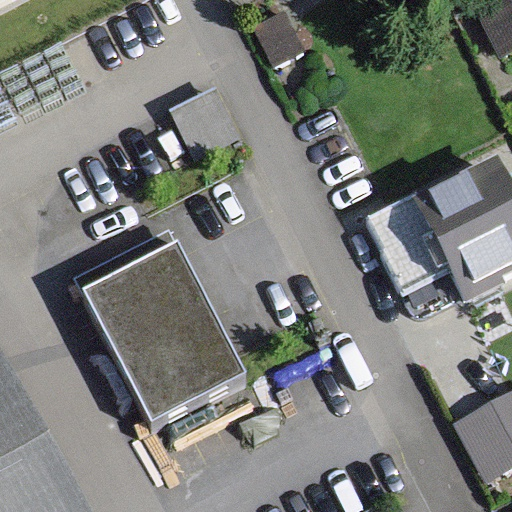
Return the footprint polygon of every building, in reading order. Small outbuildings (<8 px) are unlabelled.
[(511,0),(481,17),(507,62),(511,59),(511,0)] [(286,23),(256,38),(272,71),(303,57),(286,23)] [(207,106),(179,117),(196,159),(224,148),(207,106)] [(511,285),(511,184),(510,181),(445,216),(431,190),(377,219),(417,292),(458,269),(477,304),(511,285)] [(177,249),(82,299),(154,434),(248,385),(177,249)] [(0,511),(96,511),(0,341),(0,511)] [(511,409),(488,421),(511,467),(511,409)]
